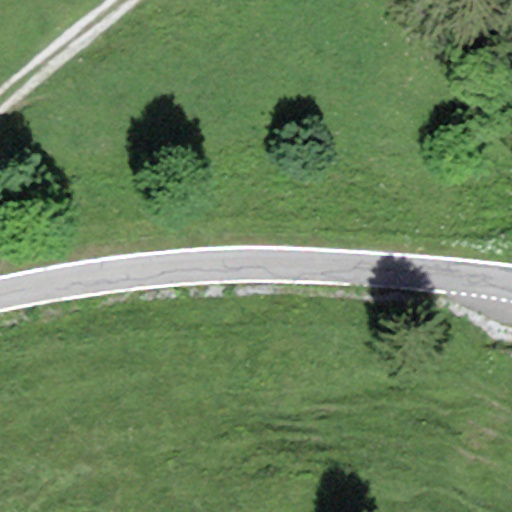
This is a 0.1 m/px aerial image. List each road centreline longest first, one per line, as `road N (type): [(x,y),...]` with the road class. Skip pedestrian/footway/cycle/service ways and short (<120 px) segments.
road 1 (unclassified): [(511,284),(244,264),(0,295)]
road 2 (track): [(0,103),(125,0)]
